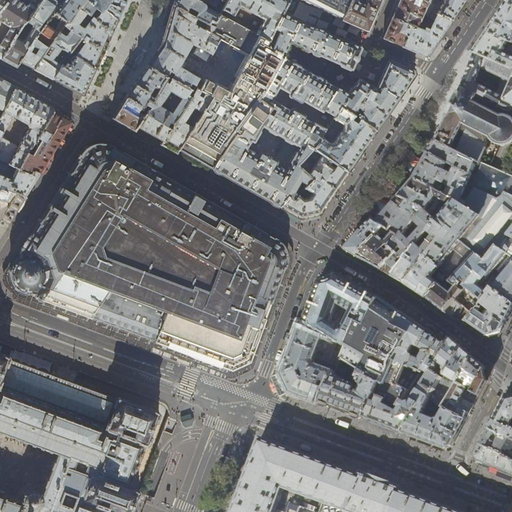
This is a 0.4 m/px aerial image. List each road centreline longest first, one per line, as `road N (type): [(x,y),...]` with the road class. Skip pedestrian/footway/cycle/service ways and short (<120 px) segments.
road 1 (residential): [(248,399),(187,385),(0,316)]
road 2 (residential): [(316,245),(89,117)]
road 3 (residential): [(316,245),(401,292),(501,366)]
road 4 (residential): [(452,471),(248,399)]
road 5 (residential): [(316,245),(439,71)]
road 6 (residential): [(89,117),(0,260)]
road 7 (residential): [(248,399),(316,245)]
road 8 (residential): [(248,399),(215,439),(188,511)]
